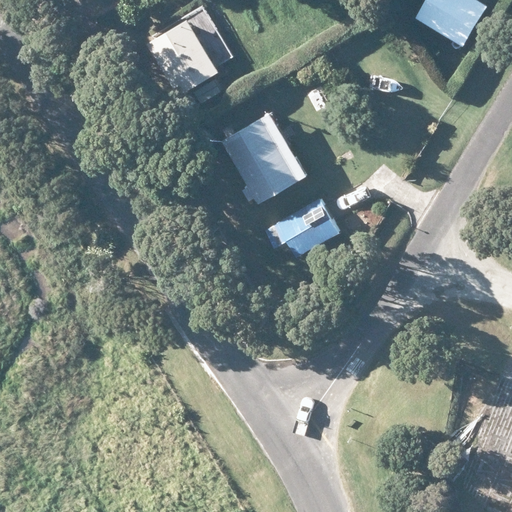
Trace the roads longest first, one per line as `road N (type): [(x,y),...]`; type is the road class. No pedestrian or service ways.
road 1 (tertiary): [(6,0),(284,434)]
road 2 (residential): [(431,255),(284,434)]
road 3 (residential): [(511,120),(431,255)]
